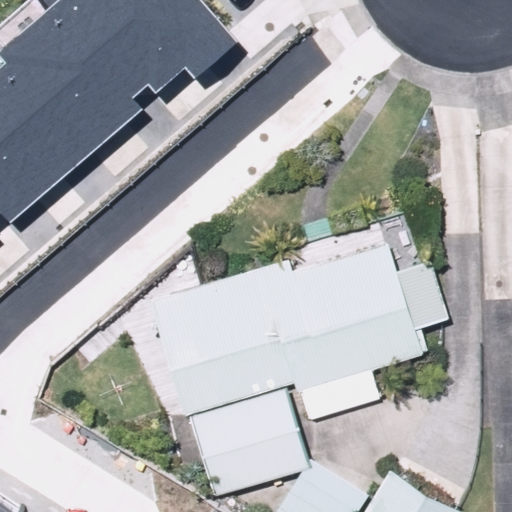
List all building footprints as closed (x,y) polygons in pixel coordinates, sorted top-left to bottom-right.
[(8,0),(0,8),(0,219),(221,4),(216,0),(8,0)] [(406,226),(160,293),(193,415),(202,412),(221,488),(324,461),(311,415),(383,396),(375,368),(434,353),(424,318),(456,309),(440,247),(414,254),(406,226)] [(465,511),(472,501),(403,458),(370,511),(465,511)] [(361,511),(374,493),(324,461),(290,511),(361,511)] [(0,511),(52,511),(55,508),(0,470),(0,511)]
